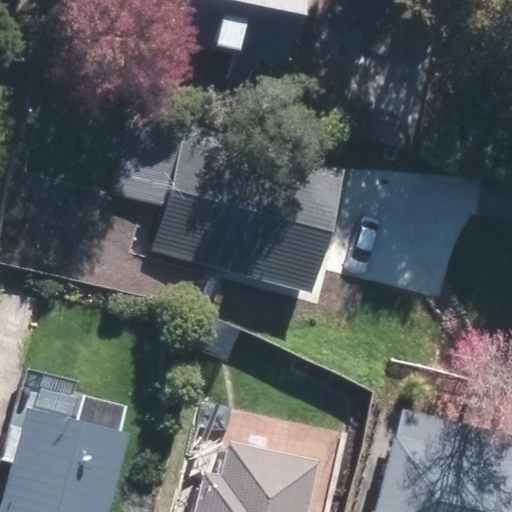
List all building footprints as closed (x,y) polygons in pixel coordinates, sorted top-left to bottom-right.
[(309,0),(162,0),(158,23),(298,52),(309,0)] [(344,176),(186,131),(153,245),(312,290),(344,176)] [(110,511),(131,429),(31,404),(2,511),(110,511)] [(511,511),(511,454),(390,428),(371,511),(511,511)] [(206,471),(196,511),(299,511),(311,461),(228,441),(220,475),(206,471)]
